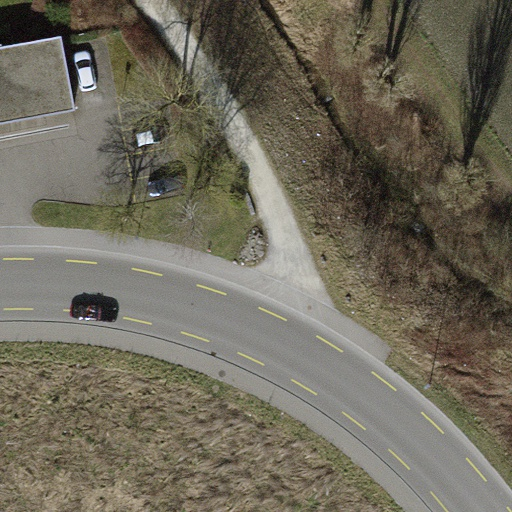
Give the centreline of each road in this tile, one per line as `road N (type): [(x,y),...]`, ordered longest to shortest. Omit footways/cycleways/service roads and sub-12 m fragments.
road 1 (residential): [(0,292),(141,302),(277,345),(358,392),(431,453),(477,511)]
road 2 (track): [(154,0),(245,128),(282,213),(277,345)]
road 3 (track): [(361,0),(472,163),(511,203)]
